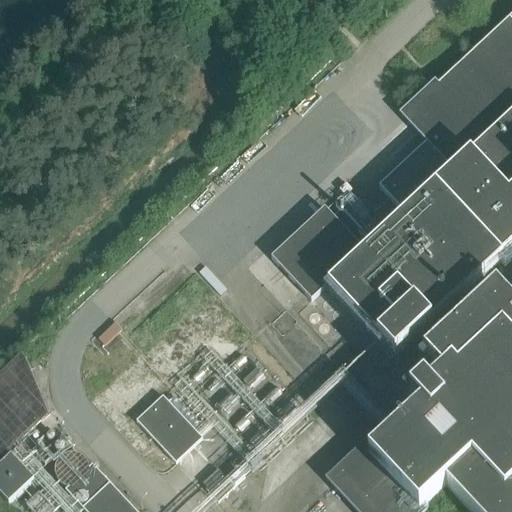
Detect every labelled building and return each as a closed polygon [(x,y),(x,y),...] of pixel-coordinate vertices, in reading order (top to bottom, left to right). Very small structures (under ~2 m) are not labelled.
[(511,511),(511,16),(438,86),(411,112),(438,141),(430,149),(426,145),(379,189),(404,216),(365,253),(325,210),(271,260),(311,303),(328,287),(396,359),(511,250),(511,292),(505,299),(497,291),(424,358),(442,377),(430,388),(424,382),(424,383),(410,396),(421,408),(388,439),(343,481),(371,511),(419,511),(422,509),(446,487),(469,511),(511,511)] [(346,184),(339,191),(345,198),(353,192),(346,184)] [(202,440),(163,398),(136,422),(176,465),(202,440)] [(0,466),(0,499),(6,506),(32,482),(9,458),(0,466)] [(134,511),(93,467),(89,470),(68,489),(65,492),(83,511),(134,511)] [(228,485),(220,477),(205,491),(218,504),(218,505),(218,504),(233,490),(228,485)] [(39,496),(54,511),(63,503),(48,487),(39,496)]
